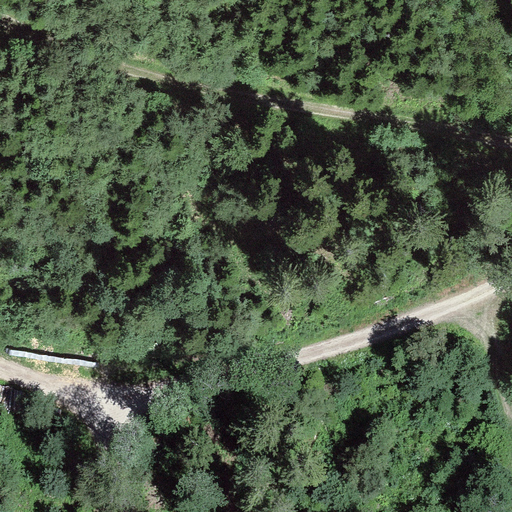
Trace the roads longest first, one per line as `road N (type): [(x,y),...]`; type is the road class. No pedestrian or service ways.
road 1 (track): [(0,369),(97,412),(468,299)]
road 2 (track): [(88,58),(511,137)]
